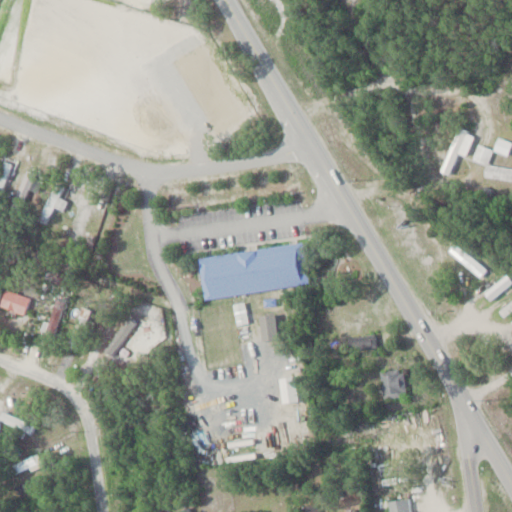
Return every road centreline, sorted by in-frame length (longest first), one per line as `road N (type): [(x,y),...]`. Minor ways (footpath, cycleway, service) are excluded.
road 1 (secondary): [(511,485),(225,0)]
road 2 (residential): [(314,151),(169,173),(0,118)]
road 3 (residential): [(101,511),(79,405),(52,382),(0,362)]
